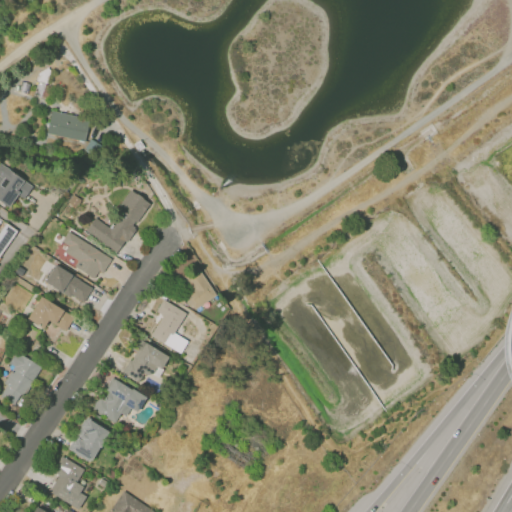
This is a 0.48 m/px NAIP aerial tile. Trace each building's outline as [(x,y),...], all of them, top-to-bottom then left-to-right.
[(46,135),(85,139),(87,116),(49,112),(46,135)] [(18,194),(25,199),(34,188),(0,161),(0,200),(8,206),(18,194)] [(94,217),(85,231),(117,253),(135,227),(133,226),(149,203),(129,190),(117,206),(120,208),(108,226),(94,217)] [(69,230),(113,255),(103,274),(98,271),(94,278),(76,267),(80,260),(66,252),(69,246),(62,242),(69,230)] [(195,311),(184,295),(194,288),(183,271),(198,262),(219,295),(195,311)] [(55,265),(93,288),(84,302),(72,295),(70,297),(45,282),(55,265)] [(73,317),(39,296),(26,318),(42,328),(47,320),(65,330),(73,317)] [(163,300),(187,314),(180,324),(188,329),(182,337),(189,341),(181,354),(151,336),(158,325),(152,322),(158,312),(156,311),(163,300)] [(40,335),(52,343),(61,330),(49,322),(40,335)] [(123,371),(139,382),(144,374),(148,376),(151,373),(159,379),(164,372),(161,370),(168,358),(136,337),(129,348),(135,352),(123,371)] [(40,366),(16,351),(9,362),(15,365),(0,389),(0,396),(16,406),(40,366)] [(112,375),(148,397),(138,412),(131,408),(126,415),(121,412),(115,421),(92,407),(112,375)] [(85,417),(109,432),(90,462),(67,447),(85,417)] [(61,456),(82,469),(75,481),(83,486),(79,493),(85,496),(78,508),(50,491),(59,475),(56,473),(57,470),(54,468),(61,456)] [(108,511),(123,489),(156,511),(108,511)]
